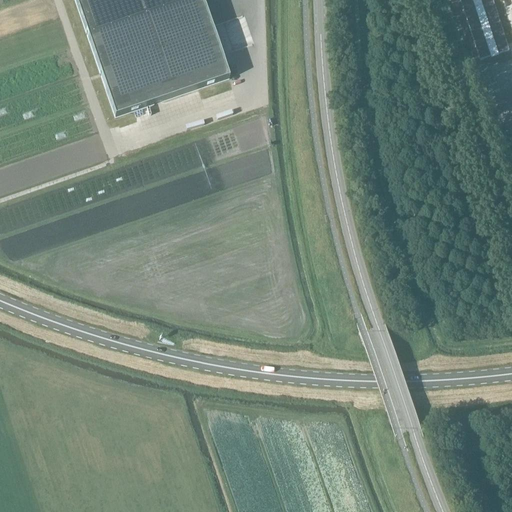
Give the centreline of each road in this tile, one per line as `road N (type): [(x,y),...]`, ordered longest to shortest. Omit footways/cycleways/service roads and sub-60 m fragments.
road 1 (tertiary): [(441,511),(342,203),(320,0)]
road 2 (secondary): [(511,374),(425,381),(270,374),(134,347),(0,300)]
